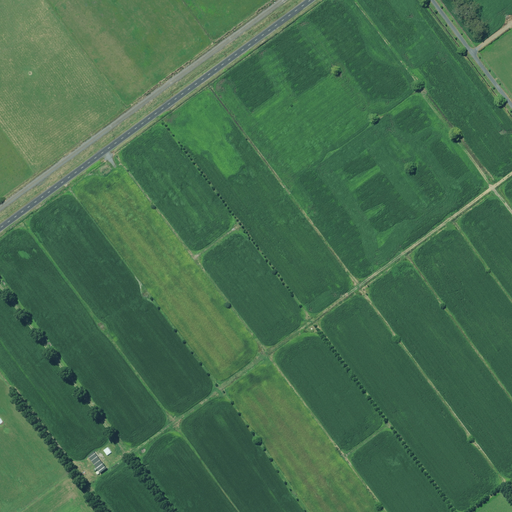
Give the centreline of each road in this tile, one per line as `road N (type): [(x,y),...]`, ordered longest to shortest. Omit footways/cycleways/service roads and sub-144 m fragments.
road 1 (track): [(511,24),(142,298)]
road 2 (tertiary): [(0,228),(310,0)]
road 3 (track): [(511,174),(300,329)]
